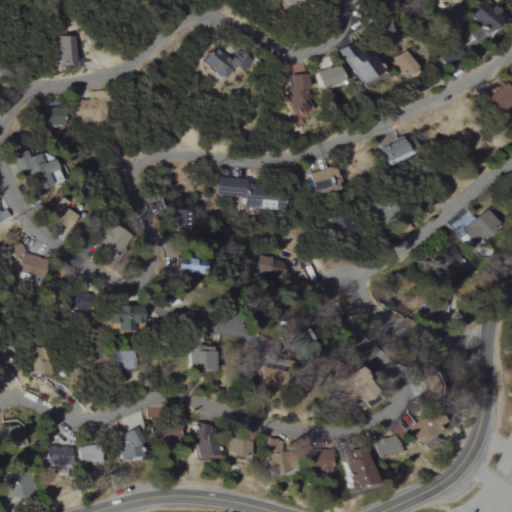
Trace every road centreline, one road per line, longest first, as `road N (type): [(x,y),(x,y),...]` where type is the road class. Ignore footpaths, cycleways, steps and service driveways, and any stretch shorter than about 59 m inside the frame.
road 1 (residential): [(0,174),(34,229),(101,269),(122,270),(145,245),(148,223),(130,193),(134,162),(163,151),(243,162),(328,147),(425,106),(511,51)]
road 2 (residential): [(89,511),(174,495),(272,511),(385,511),(441,482),(463,461),(483,418),(491,305),(511,266)]
road 3 (residential): [(345,277),(335,305),(404,381),(401,414),(350,432),(294,432),(154,400),(114,417),(74,421),(21,399),(0,406)]
road 4 (residential): [(327,0),(327,12),(309,28),(277,37),(190,6),(93,79),(32,90),(0,130)]
road 5 (residential): [(511,165),(450,197),(395,252),(345,277)]
road 6 (residential): [(486,344),(407,328),(345,277)]
